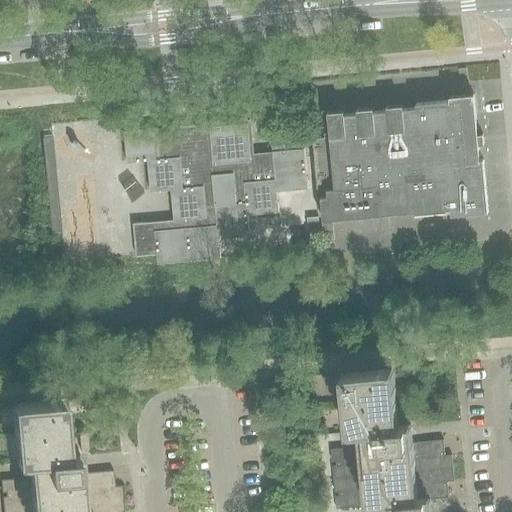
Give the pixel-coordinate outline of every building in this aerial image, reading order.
[(344,111),(327,113),(330,137),(313,138),(313,137),(312,137),(317,194),(318,193),(318,192),(327,191),(327,197),(320,198),(323,221),(451,209),(451,216),(488,213),(483,160),(480,160),(478,146),(484,145),(483,135),(478,136),(474,95),(450,98),(450,101),(416,104),(416,109),(403,110),(403,106),(386,107),(387,112),(374,113),(373,108),(357,110),(358,115),(344,116),(344,111)] [(156,128),(124,131),(127,163),(147,161),(150,192),(171,190),(174,220),(134,224),(137,256),(157,254),(158,264),(220,258),(218,239),(250,236),(248,216),(278,213),(276,192),(308,189),(303,141),(273,144),(274,154),(254,156),(250,121),(156,130),(156,128)] [(0,274),(48,269),(35,139),(0,142),(0,274)] [(58,199),(48,200),(51,232),(61,231),(58,199)] [(319,218),(308,218),(309,236),(320,235),(319,218)] [(398,378),(414,376),(413,368),(397,370),(398,378)] [(453,482),(451,456),(444,457),(442,442),(411,445),(410,426),(393,428),(387,371),(345,375),(351,433),(359,432),(360,448),(331,451),(336,510),(377,507),(377,511),(429,511),(429,500),(448,498),(446,482),(453,482)] [(68,408),(85,407),(84,398),(67,399),(68,408)] [(64,458),(59,400),(15,404),(20,463),(28,462),(30,479),(1,481),(3,511),(123,511),(122,487),(113,487),(112,471),(82,474),(80,457),(64,458)] [(409,421),(418,421),(416,403),(407,404),(409,421)] [(81,451),(88,450),(87,435),(79,435),(81,451)]
